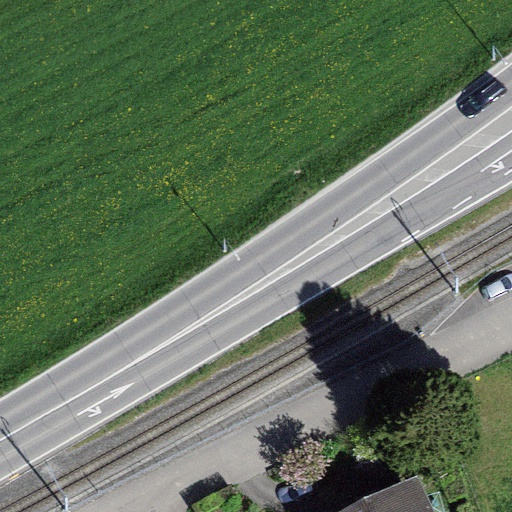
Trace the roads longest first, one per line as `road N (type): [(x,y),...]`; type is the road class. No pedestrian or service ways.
road 1 (primary): [(0,444),(511,129)]
road 2 (residential): [(511,322),(128,505)]
